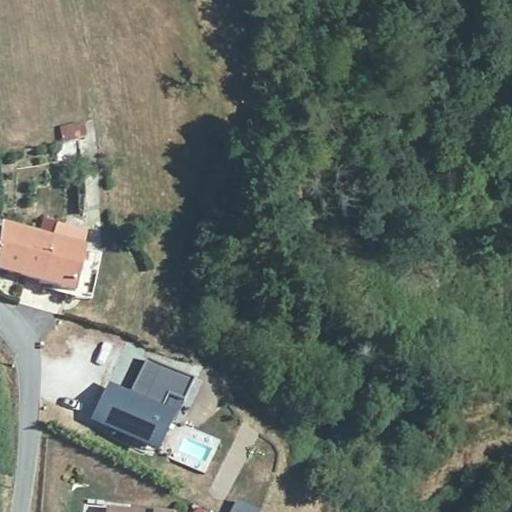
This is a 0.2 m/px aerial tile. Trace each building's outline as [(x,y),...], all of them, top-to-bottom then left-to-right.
[(59,128),(61,143),(84,139),(81,124),(59,128)] [(0,241),(0,268),(40,280),(75,292),(83,254),(87,236),(58,228),(52,243),(3,227),(0,241)] [(83,254),(75,292),(74,294),(89,300),(99,258),(83,254)] [(443,265),(442,256),(419,257),(420,265),(443,265)] [(443,265),(420,265),(422,290),(445,289),(443,265)] [(133,381),(164,400),(166,397),(181,404),(192,383),(144,359),(133,381)] [(91,421),(144,447),(160,415),(157,414),(164,400),(133,381),(128,393),(131,394),(129,399),(106,389),(91,421)] [(160,415),(144,447),(154,452),(169,420),(160,415)] [(206,473),(220,440),(187,427),(174,460),(206,473)] [(236,498),(229,511),(258,511),(260,510),(236,498)]
